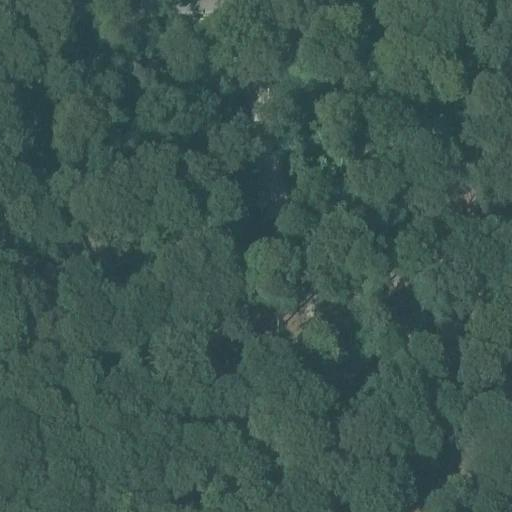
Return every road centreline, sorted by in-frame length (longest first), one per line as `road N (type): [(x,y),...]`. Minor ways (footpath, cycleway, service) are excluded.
road 1 (track): [(250,511),(312,374),(304,282),(229,0)]
road 2 (tertiary): [(0,14),(192,0)]
